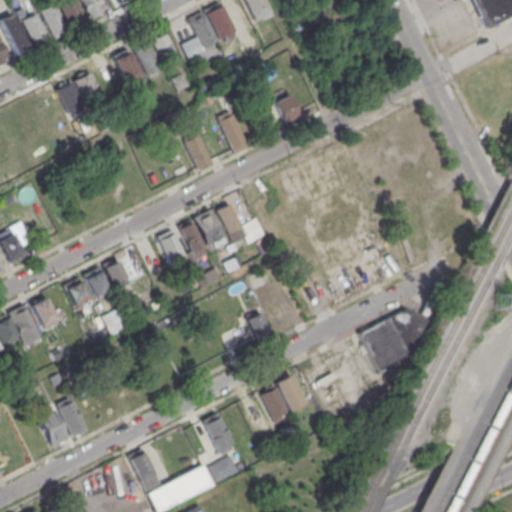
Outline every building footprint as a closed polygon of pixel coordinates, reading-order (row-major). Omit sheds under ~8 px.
[(68,27),(56,1),(58,0),(73,0),(83,20),(68,27)] [(86,17),(77,0),(97,0),(102,9),(86,17)] [(253,19),(242,0),(261,0),(267,11),(253,19)] [(511,0),(511,13),(487,26),(473,0),(511,0)] [(217,38),(201,9),(216,1),(231,30),(217,38)] [(50,36),(38,10),(52,3),(65,29),(50,36)] [(199,46),(184,17),(199,9),(214,38),(199,46)] [(32,45),(19,19),(34,12),(47,38),(32,45)] [(14,55),(0,26),(0,21),(12,16),(28,48),(14,55)] [(149,39),(163,32),(177,61),(164,68),(149,39)] [(142,72),(130,47),(146,39),(158,65),(142,72)] [(0,61),(0,42),(8,58),(0,61)] [(122,83),(110,57),(125,50),(138,75),(122,83)] [(83,101),(73,79),(88,72),(99,94),(83,101)] [(176,90),(169,78),(180,72),(186,84),(176,90)] [(303,113),(287,83),(301,76),(316,106),(303,113)] [(64,111),(53,89),(69,81),(80,103),(64,111)] [(47,122),(34,98),(47,91),(60,116),(47,122)] [(283,123),(273,102),(288,94),(299,115),(283,123)] [(233,151),(216,119),(230,112),(247,144),(233,151)] [(69,145),(64,135),(73,130),(78,140),(69,145)] [(195,168),(181,140),(195,133),(209,162),(195,168)] [(3,204),(0,198),(8,194),(11,200),(3,204)] [(231,242),(215,209),(228,202),(245,235),(231,242)] [(205,244),(192,216),(208,208),(221,237),(205,244)] [(193,258),(176,226),(189,219),(205,252),(193,258)] [(169,263),(155,236),(170,228),(183,255),(169,263)] [(6,260),(0,249),(0,237),(9,232),(20,253),(6,260)] [(112,287),(101,266),(116,259),(126,280),(112,287)] [(91,295),(80,274),(94,267),(105,288),(91,295)] [(72,305),(61,284),(75,276),(86,297),(72,305)] [(184,277),(190,288),(181,292),(175,281),(184,277)] [(38,325),(28,304),(42,297),(53,318),(38,325)] [(5,311),(20,304),(35,335),(21,342),(5,311)] [(378,368),(360,331),(405,308),(426,320),(408,353),(378,368)] [(255,337),(246,318),(260,311),(269,330),(255,337)] [(0,341),(0,314),(3,313),(14,334),(0,341)] [(273,381),(288,409),(304,400),(290,373),(273,381)] [(272,420),(259,393),(272,387),(285,414),(272,420)] [(69,435),(54,406),(69,399),(84,427),(69,435)] [(48,444),(34,417),(50,409),(64,436),(48,444)] [(219,451),(202,418),(215,412),(232,445),(219,451)] [(144,493),(125,454),(139,447),(159,485),(144,493)]
